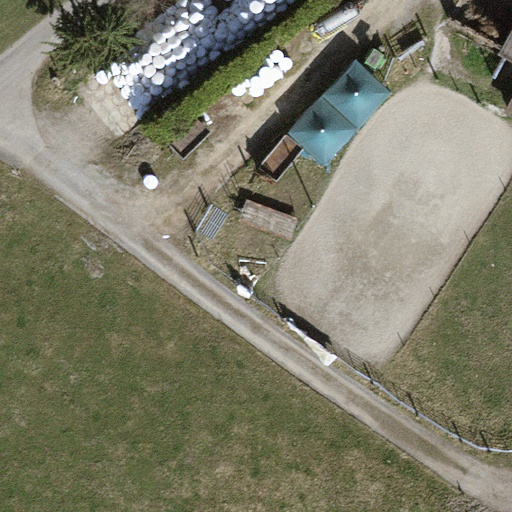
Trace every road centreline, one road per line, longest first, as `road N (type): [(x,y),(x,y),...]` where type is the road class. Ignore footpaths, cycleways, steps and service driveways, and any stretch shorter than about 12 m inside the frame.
road 1 (track): [(508,511),(0,133)]
road 2 (residential): [(121,0),(0,90)]
